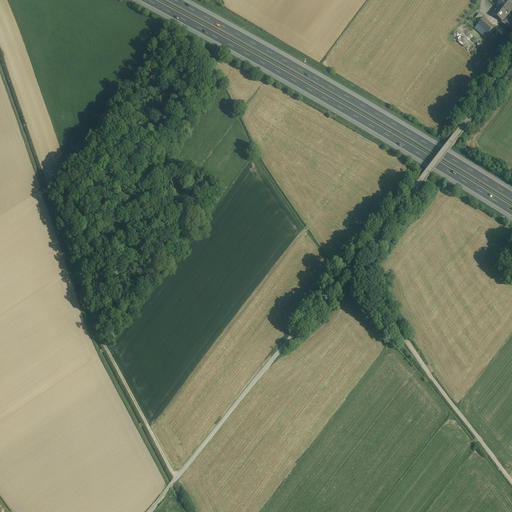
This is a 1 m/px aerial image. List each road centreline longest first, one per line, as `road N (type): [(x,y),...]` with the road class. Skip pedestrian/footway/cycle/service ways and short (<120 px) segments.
road 1 (unclassified): [(511,61),(147,511)]
road 2 (motorway): [(146,0),(511,211)]
road 3 (motorway): [(511,194),(180,0)]
road 4 (track): [(353,263),(511,482)]
